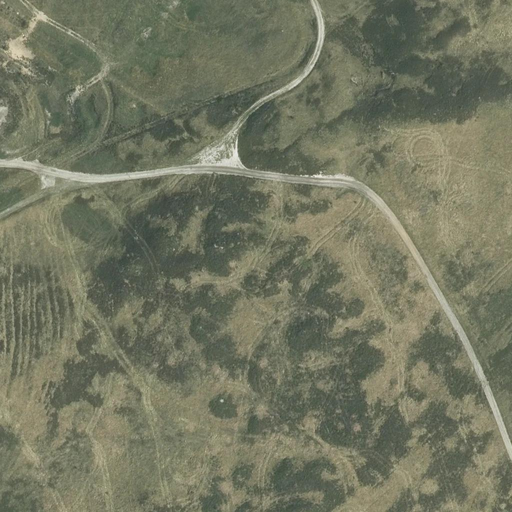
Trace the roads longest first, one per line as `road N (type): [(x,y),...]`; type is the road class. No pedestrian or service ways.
road 1 (track): [(179,170),(344,183),(372,198),(394,220),(453,319),(511,452)]
road 2 (track): [(0,219),(106,179),(179,170),(215,147),(309,66),(319,32),(313,0)]
